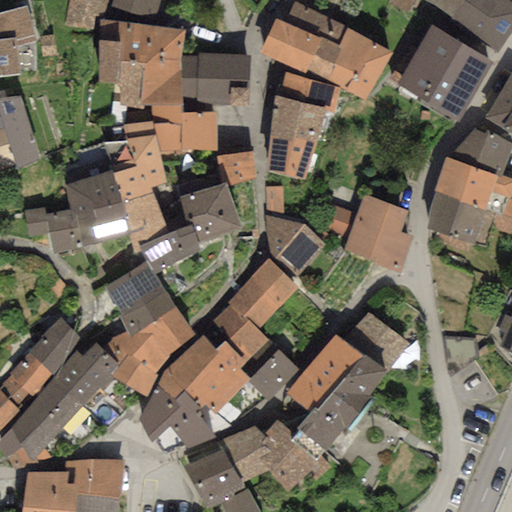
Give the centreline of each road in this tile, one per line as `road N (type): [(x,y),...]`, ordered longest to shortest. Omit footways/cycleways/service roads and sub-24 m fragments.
road 1 (residential): [(137,462),(216,440),(267,404),(301,370),(332,319),(363,293),(385,281),(421,279)]
road 2 (residential): [(511,45),(436,154),(419,209),(421,279)]
road 3 (residential): [(421,279),(450,447),(428,511)]
road 4 (residential): [(225,0),(252,49),(260,134)]
road 5 (residential): [(0,471),(74,456),(119,454),(137,462)]
